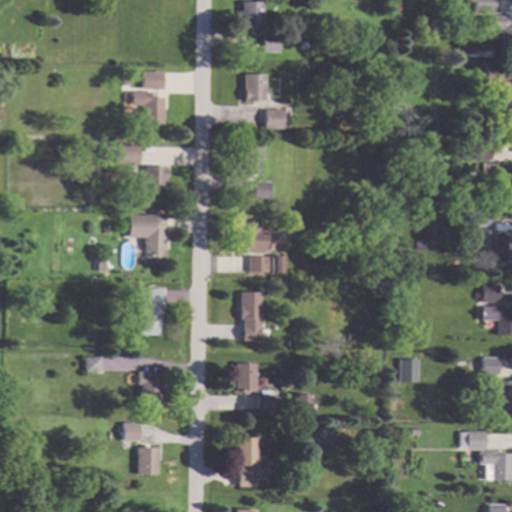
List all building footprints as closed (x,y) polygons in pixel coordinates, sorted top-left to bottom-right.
[(495,0),(495,13),(495,14),(471,14),(471,0),(495,0)] [(260,29),(253,29),(253,31),(248,31),(248,29),(239,29),(239,1),(260,2),(260,29)] [(511,45),(499,45),(499,29),(485,29),(485,16),(501,16),(501,18),(505,18),(505,15),(511,15),(511,45)] [(276,53),(260,52),(260,36),(260,35),(277,35),(276,53)] [(502,70),(501,84),(500,84),(483,84),(483,67),(502,67),(502,70)] [(162,73),(161,89),(143,89),(142,89),(143,72),(162,72),(162,73)] [(262,102),(241,101),(241,74),(262,75),(262,102)] [(128,86),(120,86),(120,77),(128,77),(128,86)] [(511,118),(498,118),(498,91),(511,91),(511,118)] [(153,94),(153,97),(161,97),(160,124),(140,124),(140,106),(128,105),(128,92),(143,92),(153,92),(153,94)] [(287,116),(287,129),(280,128),(280,130),(261,129),(261,123),(262,109),(280,109),(280,108),(283,108),(287,108),(287,116)] [(489,145),(488,160),(485,160),(470,160),(470,143),(489,144),(489,145)] [(136,147),(136,163),(136,164),(113,164),(113,146),(136,146),(136,147)] [(260,174),(253,174),(253,177),(249,177),(249,174),(240,174),(240,166),(238,166),(238,161),(240,161),(241,147),(261,148),(260,174)] [(511,190),(494,190),(494,175),(480,175),(480,163),(485,163),(505,163),(511,163),(511,190)] [(163,194),(142,194),(142,167),(163,167),(163,194)] [(268,198),(250,198),(250,182),(255,182),(268,182),(268,198)] [(488,212),(488,226),(485,227),(471,227),(470,210),(488,210),(488,212)] [(256,231),(275,231),(275,244),(267,244),(267,252),(242,251),(242,247),(235,247),(236,220),(257,221),(256,231)] [(136,223),(143,223),(160,223),(159,231),(159,237),(162,237),(161,264),(141,264),(141,260),(142,238),(134,238),(135,223),(136,223)] [(503,236),(511,236),(511,263),(492,262),(493,242),(493,236),(500,236),(500,233),(503,233),(503,236)] [(266,273),(246,272),(246,257),(246,256),(266,257),(266,273)] [(283,273),(270,273),(270,256),(283,256),(283,273)] [(498,286),(497,302),(479,302),(480,285),(498,285),(498,286)] [(162,291),(162,302),(161,309),(158,309),(157,335),(136,335),(137,304),(132,304),(132,294),(137,294),(137,288),(162,289),(162,291)] [(258,329),(263,329),(263,335),(258,335),(258,341),(240,341),(240,339),(240,326),(238,326),(238,325),(238,320),(237,320),(238,311),(236,311),(236,306),(238,307),(238,292),(259,292),(258,329)] [(497,308),(511,308),(511,335),(494,335),(495,321),(479,321),(479,307),(497,307),(497,308)] [(99,357),(99,371),(83,372),(83,357),(99,357)] [(497,359),(497,375),(495,375),(480,375),(480,357),(497,357),(497,359)] [(397,382),(416,383),(416,360),(398,360),(397,382)] [(254,366),(253,392),(247,392),(247,394),(242,394),(242,392),(233,392),(233,383),(230,383),(231,379),(233,379),(233,364),(254,364),(254,366)] [(147,374),(149,374),(149,377),(159,377),(159,385),(162,385),(162,390),(159,390),(159,404),(138,404),(138,386),(135,386),(135,372),(147,372),(147,374)] [(511,408),(493,408),(494,381),(511,381),(511,408)] [(272,411),(271,411),(254,410),(255,396),(255,395),(258,395),(259,390),(272,391),(272,411)] [(310,417),(291,416),(292,394),(311,395),(310,417)] [(136,424),(136,441),(120,441),(120,423),(136,423),(136,424)] [(327,431),(321,438),(316,433),(323,426),(327,431)] [(418,436),(409,435),(409,428),(419,428),(418,436)] [(484,433),(483,448),(483,449),(465,449),(465,448),(457,448),(458,432),(465,432),(465,431),(484,432),(484,433)] [(256,465),(249,465),(249,470),(254,470),(253,488),(236,487),(236,486),(236,471),(236,469),(239,469),(239,465),(235,465),(235,438),(256,438),(256,465)] [(146,448),(155,448),(155,475),(134,475),(135,448),(142,448),(142,445),(146,445),(146,448)] [(502,454),(511,454),(510,481),(489,480),(489,464),(476,464),(476,452),(502,452),(502,454)] [(46,493),(46,506),(36,505),(37,492),(46,493)]
